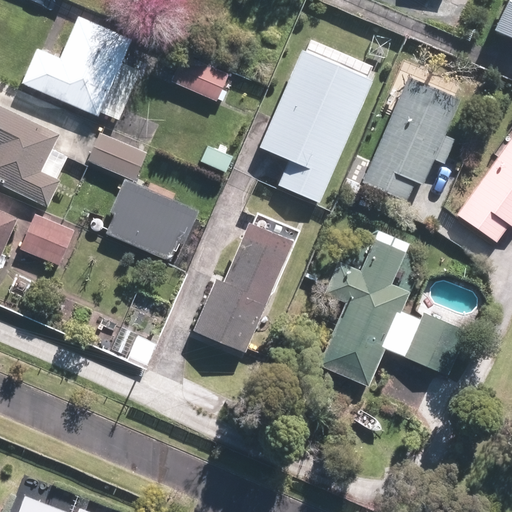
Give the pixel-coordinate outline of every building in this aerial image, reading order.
[(511,0),(502,0),(489,30),(511,39),(511,0)] [(124,40),(72,18),(54,61),(33,52),(20,83),(92,114),(124,40)] [(363,85),(298,57),(260,143),(289,156),(277,184),(313,200),(363,85)] [(225,78),(180,59),(171,81),(216,99),(225,78)] [(450,106),(399,84),(354,187),(399,206),(411,179),(418,182),(450,106)] [(50,135),(0,112),(0,186),(40,205),(51,182),(33,173),(50,135)] [(142,156),(96,136),(86,158),(132,177),(142,156)] [(511,217),(511,140),(459,212),(493,237),(504,222),(507,224),(511,217)] [(191,214),(120,184),(108,212),(112,214),(104,232),(165,258),(173,241),(178,243),(191,214)] [(0,241),(9,219),(0,215),(0,241)] [(73,231),(37,215),(23,249),(59,264),(73,231)] [(283,242),(243,226),(218,286),(212,284),(193,331),(239,350),(283,242)] [(392,256),(364,245),(353,271),(334,263),(321,294),(341,302),(316,363),(363,382),(399,294),(379,286),(392,256)] [(459,334),(419,318),(403,357),(443,373),(459,334)] [(68,511),(58,511),(28,500),(23,511),(79,511),(70,508),(68,511)]
